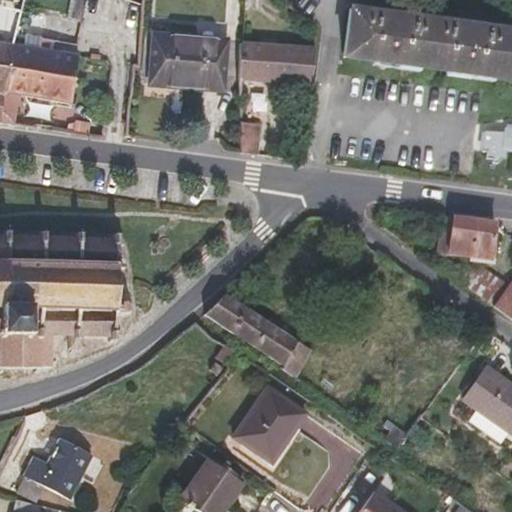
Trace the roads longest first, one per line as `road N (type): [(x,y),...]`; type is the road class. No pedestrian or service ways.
road 1 (tertiary): [(0,402),(87,376),(170,319),(309,183)]
road 2 (tertiary): [(309,183),(0,143)]
road 3 (residential): [(309,183),(511,334)]
road 4 (tertiary): [(511,210),(309,183)]
